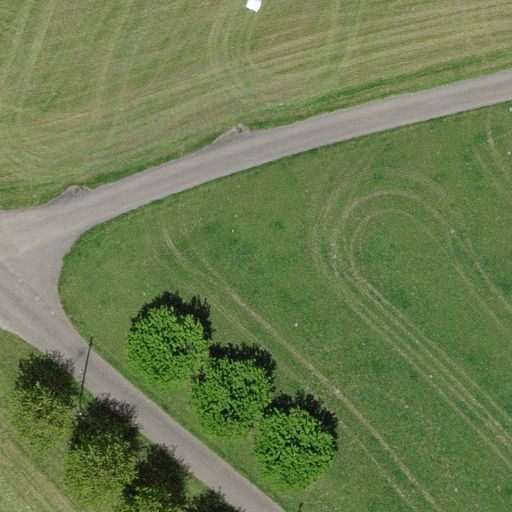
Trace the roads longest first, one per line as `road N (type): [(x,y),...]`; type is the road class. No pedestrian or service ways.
road 1 (unclassified): [(0,271),(131,194),(194,170),(511,89)]
road 2 (unclassified): [(0,283),(259,511)]
